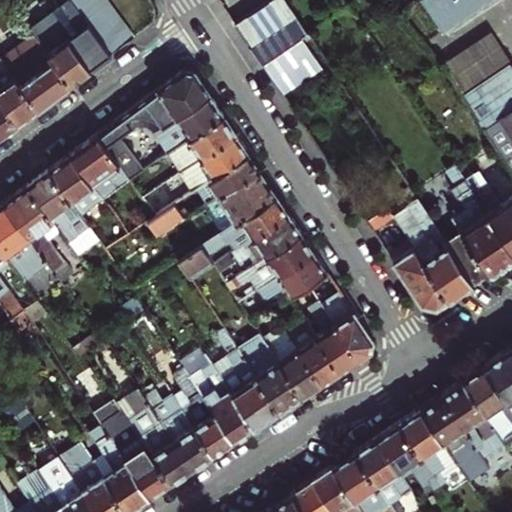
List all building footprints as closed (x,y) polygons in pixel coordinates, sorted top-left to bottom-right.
[(76,0),(44,0),(54,13),(63,23),(82,8),(76,0)] [(76,0),(82,8),(100,32),(113,50),(133,35),(107,0),(76,0)] [(310,29),(290,0),(266,0),(236,19),(250,39),(264,61),(310,29)] [(359,0),(369,14),(389,0),(359,0)] [(426,0),(447,28),(487,0),(426,0)] [(93,64),(63,23),(54,13),(43,21),(47,25),(37,33),(45,43),(72,80),(81,73),(93,64)] [(511,65),(511,57),(491,29),(444,62),(466,96),(511,65)] [(104,56),(113,50),(100,32),(91,39),(104,56)] [(7,48),(1,52),(40,103),(56,91),(72,80),(45,43),(19,64),(7,48)] [(40,103),(1,52),(0,50),(0,92),(20,118),(30,110),(40,103)] [(511,65),(466,96),(511,164),(511,65)] [(148,94),(168,120),(177,114),(211,92),(203,81),(195,69),(185,67),(148,94)] [(20,118),(0,92),(0,132),(9,125),(20,118)] [(152,144),(159,155),(191,134),(224,112),(218,104),(211,92),(177,114),(184,123),(185,126),(179,131),(176,129),(152,144)] [(224,112),(191,134),(196,143),(175,158),(180,165),(235,129),(231,123),(224,112)] [(129,145),(111,121),(100,129),(118,153),(129,145)] [(84,141),(72,150),(94,180),(109,169),(119,183),(127,178),(129,182),(136,177),(132,173),(118,153),(100,129),(84,141)] [(235,129),(180,165),(189,178),(210,163),(217,172),(249,150),(241,138),(235,129)] [(94,180),(72,150),(61,158),(49,167),(82,212),(105,194),(94,180)] [(209,200),(219,193),(260,166),(255,159),(249,150),(217,172),(199,184),(209,200)] [(511,255),(511,248),(467,180),(456,165),(448,170),(458,185),(454,187),(468,208),(456,215),(464,227),(447,237),(475,279),(495,267),(511,255)] [(219,193),(237,219),(277,192),(268,179),(260,166),(219,193)] [(81,232),(90,224),(85,216),(82,212),(49,167),(40,174),(29,182),(55,218),(77,250),(87,242),(81,232)] [(109,169),(94,180),(105,194),(119,183),(109,169)] [(481,170),(475,174),(485,190),(492,186),(481,170)] [(475,174),(467,180),(511,248),(511,197),(503,204),(492,186),(485,190),(475,174)] [(511,188),(504,178),(492,186),(503,204),(511,197),(511,188)] [(55,218),(29,182),(16,191),(6,199),(48,258),(53,265),(65,258),(44,226),(55,218)] [(475,279),(447,237),(412,184),(403,190),(411,203),(394,215),(394,216),(415,248),(449,297),(463,287),(475,279)] [(247,227),(253,236),(290,212),(284,203),(277,192),(237,219),(228,224),(219,231),(227,241),(247,227)] [(228,224),(237,219),(219,193),(209,200),(196,209),(187,215),(190,220),(214,204),(228,224)] [(82,212),(85,216),(109,198),(105,194),(82,212)] [(184,194),(176,200),(187,215),(196,209),(184,194)] [(48,258),(6,199),(0,202),(0,242),(7,252),(24,275),(48,258)] [(158,233),(187,215),(176,200),(160,211),(148,219),(158,233)] [(394,216),(394,215),(386,205),(369,217),(376,228),(394,216)] [(232,250),(245,270),(303,231),(298,223),(290,212),(253,236),(232,250)] [(303,231),(245,270),(250,278),(271,265),(279,274),(316,249),(309,240),(303,231)] [(106,247),(111,243),(108,237),(102,241),(106,247)] [(186,273),(209,259),(197,241),(175,255),(186,273)] [(0,269),(0,258),(7,252),(0,242),(0,293),(16,315),(28,307),(0,269)] [(449,297),(415,248),(398,260),(424,300),(430,301),(439,303),(449,297)] [(316,249),(279,274),(256,289),(264,299),(283,284),(290,294),(310,282),(328,269),(322,260),(316,249)] [(310,282),(321,299),(358,356),(367,351),(372,347),(374,338),(348,299),(328,269),(310,282)] [(325,328),(318,334),(340,368),(350,362),(358,356),(321,299),(310,307),(325,328)] [(340,368),(318,334),(302,311),(293,318),(308,340),(300,346),(322,380),(331,375),(340,368)] [(322,380),(300,346),(284,323),(272,331),(288,354),(280,360),(302,394),(311,388),(322,380)] [(231,351),(215,362),(257,424),(269,415),(281,408),(239,346),(225,324),(219,327),(219,333),(231,351)] [(104,337),(98,329),(74,345),(80,354),(86,350),(104,337)] [(261,331),(239,346),(281,408),(293,400),(302,394),(280,360),(261,331)] [(511,346),(499,355),(487,362),(511,401),(511,346)] [(195,377),(200,385),(236,438),(247,431),(257,424),(215,362),(210,354),(202,360),(208,367),(195,377)] [(189,369),(195,377),(208,367),(202,360),(189,369)] [(511,413),(511,401),(487,362),(476,370),(465,378),(496,426),(505,440),(511,435),(511,428),(505,418),(511,413)] [(478,445),(485,456),(496,472),(511,461),(511,450),(505,440),(496,426),(465,378),(454,385),(443,392),(478,445)] [(144,392),(147,396),(193,466),(203,460),(215,452),(183,405),(180,400),(174,391),(165,397),(155,384),(144,392)] [(193,398),(183,405),(215,452),(226,444),(236,438),(200,385),(189,392),(193,398)] [(180,400),(183,405),(193,398),(189,392),(180,400)] [(475,486),(496,472),(485,456),(478,445),(443,392),(431,400),(422,406),(443,438),(451,449),(475,486)] [(147,396),(126,410),(173,480),(181,474),(193,466),(147,396)] [(103,420),(109,430),(152,494),(163,487),(173,480),(126,410),(123,406),(103,420)] [(455,500),(475,486),(451,449),(443,438),(422,406),(410,414),(400,420),(448,490),(455,500)] [(388,429),(378,436),(400,468),(411,483),(421,476),(431,492),(436,489),(440,495),(448,490),(400,420),(388,429)] [(104,441),(90,451),(129,509),(140,502),(152,494),(109,430),(100,437),(104,441)] [(53,442),(61,452),(100,511),(124,511),(129,509),(90,451),(86,445),(79,451),(66,433),(53,442)] [(400,468),(378,436),(365,444),(356,449),(395,506),(398,511),(406,506),(402,501),(396,493),(400,490),(389,474),(400,468)] [(104,441),(100,437),(86,445),(90,451),(104,441)] [(385,511),(395,506),(356,449),(345,457),(334,465),(356,497),(370,488),(369,495),(380,511),(385,511)] [(100,511),(61,452),(40,465),(53,485),(71,511),(100,511)] [(10,466),(22,484),(30,478),(18,460),(10,466)] [(356,497),(334,465),(322,472),(314,478),(336,511),(351,511),(346,503),(350,501),(356,497)] [(411,483),(400,468),(389,474),(400,490),(396,493),(402,501),(416,492),(411,483)] [(0,511),(40,511),(31,497),(18,506),(0,478),(0,511)] [(336,511),(314,478),(303,485),(293,491),(307,511),(336,511)] [(31,497),(40,511),(71,511),(53,485),(40,493),(37,486),(34,489),(32,486),(26,490),(31,497)] [(307,511),(293,491),(282,499),(271,506),(274,511),(307,511)] [(346,503),(351,511),(357,511),(350,501),(346,503)]
